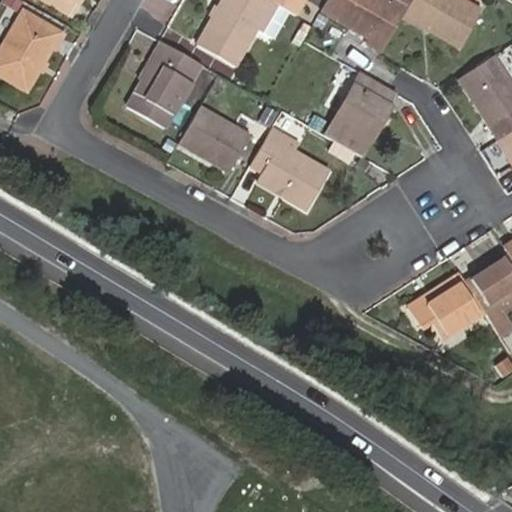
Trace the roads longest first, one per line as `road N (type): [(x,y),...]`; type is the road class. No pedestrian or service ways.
road 1 (residential): [(129,0),(70,101),(66,124),(79,140),(307,260),(349,253),(468,170)]
road 2 (tertiary): [(0,215),(328,414),(470,511)]
